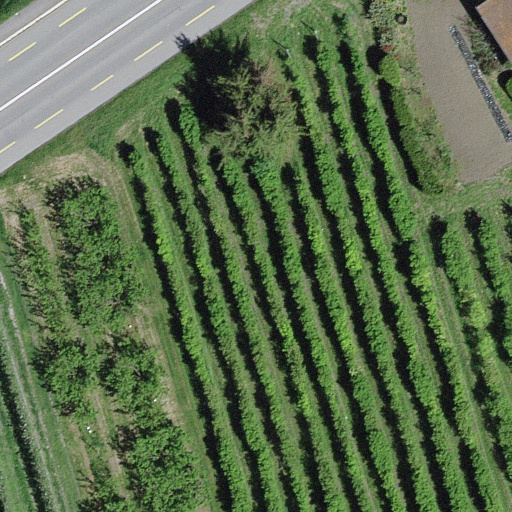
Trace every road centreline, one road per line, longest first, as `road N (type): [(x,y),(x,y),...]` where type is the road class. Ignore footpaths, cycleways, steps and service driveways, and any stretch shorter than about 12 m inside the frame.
road 1 (primary): [(0,127),(186,0)]
road 2 (primary): [(119,0),(0,81)]
